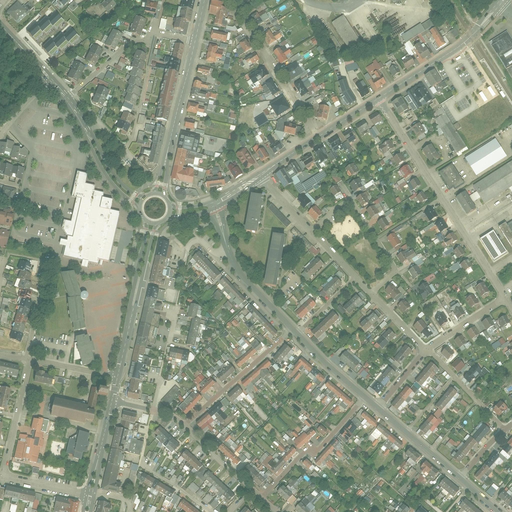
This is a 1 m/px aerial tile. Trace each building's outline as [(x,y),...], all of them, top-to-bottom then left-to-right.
[(27,9),(18,0),(16,0),(8,8),(17,18),(27,9)] [(61,9),(70,0),(57,0),(55,3),(61,9)] [(117,11),(106,0),(99,7),(97,4),(90,10),(88,8),(83,11),(89,17),(92,14),(97,20),(104,13),(108,18),(117,11)] [(176,16),(173,31),(181,32),(184,18),(187,19),(191,0),(183,0),(179,17),(176,16)] [(211,0),(210,6),(217,7),(213,24),(222,26),(226,7),(220,6),(220,0),(211,0)] [(58,15),(62,19),(40,40),(53,54),(79,30),(67,18),(78,7),(73,2),(58,15)] [(154,16),(157,4),(148,2),(145,14),(154,16)] [(258,26),(270,18),(264,9),(258,13),(256,9),(249,13),(258,26)] [(361,42),(339,11),(329,17),(351,49),(361,42)] [(276,21),(278,20),(276,17),(270,21),(274,27),(278,24),(276,21)] [(146,22),(136,18),(129,33),(139,37),(146,22)] [(167,30),(167,27),(165,26),(167,20),(160,19),(159,28),(167,30)] [(406,40),(431,24),(429,20),(419,26),(417,22),(401,32),(406,40)] [(459,32),(453,26),(447,31),(453,38),(459,32)] [(276,40),(268,28),(262,32),(270,44),(276,40)] [(435,42),(442,38),(436,28),(429,32),(432,37),(430,38),(433,41),(434,40),(435,42)] [(228,34),(211,30),(209,38),(226,42),(228,34)] [(511,38),(507,31),(490,43),(511,77),(511,38)] [(122,37),(112,32),(105,46),(115,51),(122,37)] [(242,35),(236,39),(244,52),(251,48),(242,35)] [(444,41),(442,38),(435,42),(436,44),(433,46),(436,50),(447,44),(445,40),(444,41)] [(84,58),(93,63),(101,47),(92,42),(84,58)] [(216,45),(208,43),(204,61),(212,62),(216,45)] [(429,53),(423,43),(414,49),(420,59),(429,53)] [(167,122),(183,46),(175,45),(171,59),(169,59),(166,71),(166,70),(155,119),(167,122)] [(288,58),(280,45),(273,49),(282,62),(288,58)] [(143,63),(146,56),(136,51),(132,59),(134,60),(131,68),(133,68),(129,76),(131,77),(128,84),(129,85),(126,93),(128,93),(124,102),(135,107),(138,98),(136,97),(140,90),(138,89),(142,81),(140,80),(144,73),(142,72),(145,64),(143,63)] [(252,51),(239,60),(244,68),(258,60),(252,51)] [(222,60),(225,60),(223,69),(228,70),(231,58),(229,58),(230,54),(226,53),(225,58),(222,57),(222,60)] [(416,61),(412,54),(401,61),(405,68),(416,61)] [(352,56),(342,60),(345,67),(354,63),(352,56)] [(120,58),(117,65),(115,64),(113,67),(120,70),(121,67),(123,68),(126,60),(120,58)] [(83,65),(72,60),(65,75),(75,80),(83,65)] [(367,68),(370,74),(377,69),(378,71),(381,69),(375,61),(372,63),(373,64),(367,68)] [(398,72),(392,62),(385,67),(391,77),(398,72)] [(260,65),(246,74),(252,83),(265,74),(260,65)] [(207,74),(208,69),(197,67),(195,73),(204,75),(202,81),(212,83),(214,76),(207,74)] [(299,74),(294,67),(288,71),(293,78),(299,74)] [(441,79),(435,70),(424,77),(430,86),(441,79)] [(112,81),(114,74),(107,71),(104,77),(112,81)] [(385,80),(380,74),(370,80),(374,87),(385,80)] [(106,89),(108,84),(94,78),(92,82),(106,89)] [(302,78),(296,83),(303,94),(309,89),(302,78)] [(201,81),(195,80),(191,96),(197,98),(201,81)] [(277,90),(271,80),(261,86),(267,96),(277,90)] [(442,87),(443,89),(448,86),(444,81),(437,84),(439,88),(442,87)] [(369,90),(365,83),(356,89),(360,96),(369,90)] [(346,84),(340,88),(350,103),(356,99),(346,84)] [(432,98),(422,84),(411,91),(408,86),(403,90),(416,108),(421,105),(417,99),(423,96),(427,101),(432,98)] [(109,93),(98,88),(91,103),(102,108),(109,93)] [(321,100),(315,91),(305,98),(310,106),(312,104),(316,110),(316,115),(327,117),(329,102),(321,100)] [(401,97),(391,103),(399,116),(409,110),(401,97)] [(283,98),(270,106),(278,118),(291,109),(283,98)] [(331,101),(336,108),(341,105),(336,98),(331,101)] [(450,158),(468,147),(438,100),(431,105),(439,118),(435,120),(442,129),(436,133),(439,137),(443,134),(454,150),(448,154),(450,158)] [(215,112),(216,106),(213,105),(214,101),(209,101),(207,110),(215,112)] [(196,113),(198,103),(190,102),(188,112),(196,113)] [(373,124),(382,119),(378,112),(369,117),(373,124)] [(133,118),(123,114),(116,129),(127,134),(133,118)] [(285,116),(278,121),(276,131),(299,137),(301,128),(286,124),(288,121),(285,116)] [(362,133),(370,128),(365,121),(357,127),(362,134),(362,133)] [(410,127),(415,136),(425,129),(420,121),(410,127)] [(184,130),(193,132),(194,124),(186,122),(184,130)] [(157,166),(166,130),(146,125),(145,132),(155,134),(148,164),(157,166)] [(255,137),(252,139),(256,145),(265,140),(258,129),(255,130),(256,132),(253,134),(255,137)] [(352,130),(345,135),(349,141),(357,136),(352,130)] [(138,131),(136,143),(144,144),(145,139),(143,138),(144,132),(138,131)] [(194,141),(196,135),(189,133),(189,135),(183,134),(173,182),(191,186),(193,179),(199,181),(201,172),(195,171),(198,160),(200,161),(202,156),(216,160),(218,153),(207,150),(209,144),(194,141)] [(474,175),(507,154),(495,136),(462,156),(474,175)] [(331,143),(336,150),(343,145),(344,144),(339,137),(331,143)] [(15,147),(16,141),(1,138),(0,141),(0,155),(3,156),(5,147),(11,148),(9,158),(16,159),(17,154),(25,156),(25,154),(25,150),(24,149),(15,147)] [(377,146),(381,154),(393,147),(389,139),(377,146)] [(266,147),(271,154),(281,147),(276,140),(266,147)] [(440,155),(430,141),(420,148),(430,162),(440,155)] [(254,162),(242,145),(234,152),(246,168),(254,162)] [(325,145),(314,152),(321,162),(328,158),(331,162),(338,158),(333,150),(329,152),(325,145)] [(266,157),(258,146),(252,150),(259,161),(266,157)] [(402,160),(397,153),(392,157),(397,164),(402,160)] [(307,167),(315,162),(310,155),(302,160),(307,167)] [(454,194),(459,203),(464,212),(474,206),(471,201),(479,196),(482,202),(507,187),(511,194),(511,216),(498,225),(510,245),(511,244),(511,157),(470,182),(475,189),(466,194),(463,189),(454,194)] [(14,178),(20,180),(24,167),(0,161),(0,170),(3,171),(2,176),(8,178),(10,172),(15,174),(14,178)] [(463,181),(450,161),(436,170),(450,190),(463,181)] [(236,162),(227,169),(234,177),(243,171),(236,162)] [(352,162),(345,168),(350,176),(358,170),(352,162)] [(301,171),(297,164),(278,176),(285,188),(293,183),(290,178),(301,171)] [(410,173),(405,166),(399,170),(404,177),(410,173)] [(202,187),(225,185),(224,175),(219,176),(218,168),(209,168),(210,177),(201,177),(202,187)] [(72,220),(64,221),(62,229),(68,236),(67,240),(60,239),(59,245),(65,246),(64,254),(63,258),(82,262),(80,269),(86,270),(88,263),(97,265),(102,266),(103,260),(108,261),(120,212),(110,210),(112,199),(103,197),(103,193),(94,191),(95,186),(85,183),(87,173),(77,171),(72,196),(77,197),(72,220)] [(314,174),(297,186),(302,193),(305,191),(307,195),(314,190),(311,187),(320,181),(314,174)] [(415,178),(408,182),(412,189),(419,184),(415,178)] [(403,179),(396,183),(400,189),(407,185),(403,179)] [(357,180),(351,184),(355,191),(362,187),(357,180)] [(339,192),(334,184),(328,188),(333,196),(339,192)] [(15,187),(5,187),(4,199),(15,200),(15,187)] [(187,197),(187,195),(187,194),(186,193),(185,191),(184,190),(183,190),(181,190),(180,190),(179,190),(178,191),(177,192),(176,192),(176,194),(176,195),(176,196),(176,198),(177,199),(179,201),(181,201),(182,201),(183,201),(184,200),(185,199),(186,198),(187,197)] [(364,190),(357,194),(364,204),(370,200),(364,190)] [(425,197),(421,191),(414,196),(419,202),(425,197)] [(309,201),(300,193),(295,199),(303,207),(309,201)] [(252,196),(249,214),(261,215),(263,198),(252,196)] [(367,208),(372,216),(381,210),(376,202),(367,208)] [(274,203),(270,207),(287,224),(291,220),(274,203)] [(320,213),(312,205),(306,211),(313,219),(320,213)] [(0,222),(10,225),(13,211),(0,208),(0,222)] [(430,221),(436,217),(432,210),(426,214),(430,221)] [(261,215),(249,214),(246,232),(258,234),(261,215)] [(382,215),(376,219),(381,227),(387,223),(382,215)] [(448,228),(441,219),(436,223),(442,232),(448,228)] [(425,233),(435,226),(433,223),(423,230),(425,233)] [(315,248),(292,225),(287,230),(310,253),(315,248)] [(0,247),(5,248),(9,230),(0,228),(0,247)] [(455,240),(450,233),(445,236),(450,244),(455,240)] [(401,241),(395,234),(388,240),(394,247),(401,241)] [(275,237),(272,253),(284,255),(287,239),(275,237)] [(170,240),(160,238),(150,281),(165,284),(166,279),(162,278),(170,240)] [(463,253),(458,245),(452,249),(457,257),(463,253)] [(404,249),(398,255),(404,262),(410,257),(418,266),(422,263),(412,251),(408,254),(404,249)] [(215,280),(222,273),(199,250),(192,257),(215,280)] [(269,270),(281,272),(284,255),(272,253),(269,270)] [(327,263),(320,257),(306,270),(313,277),(327,263)] [(471,266),(466,258),(460,262),(465,269),(471,266)] [(18,301),(21,301),(11,338),(20,341),(30,302),(29,302),(31,293),(28,292),(31,282),(29,282),(31,274),(29,274),(31,265),(21,262),(19,271),(21,271),(19,280),(21,280),(18,289),(21,290),(18,301)] [(449,268),(450,271),(452,270),(453,272),(461,268),(458,263),(449,268)] [(415,278),(421,273),(415,265),(408,270),(415,278)] [(278,288),(281,272),(269,270),(266,286),(278,288)] [(83,322),(80,297),(82,299),(83,300),(86,299),(87,298),(88,296),(87,293),(85,291),(83,291),(82,292),(80,294),(79,294),(72,271),(61,274),(68,299),(66,299),(70,324),(72,324),(73,332),(86,329),(84,321),(83,322)] [(337,274),(321,289),(327,296),(343,281),(337,274)] [(246,299),(225,278),(220,283),(241,304),(246,299)] [(434,292),(426,280),(420,284),(425,290),(422,293),(424,296),(426,298),(434,292)] [(471,293),(474,291),(472,288),(477,285),(475,282),(467,286),(471,293)] [(483,283),(476,288),(481,297),(489,292),(483,283)] [(159,288),(150,286),(132,363),(147,366),(150,350),(145,349),(147,342),(153,343),(159,316),(155,315),(156,308),(162,310),(163,304),(156,303),(159,288)] [(383,291),(393,301),(398,296),(389,286),(383,291)] [(345,306),(352,313),(364,301),(357,294),(345,306)] [(478,304),(473,295),(466,300),(471,308),(478,304)] [(0,314),(1,315),(0,320),(0,322),(6,323),(8,311),(6,311),(8,299),(2,298),(0,309),(0,314)] [(311,298),(296,313),(303,319),(318,304),(311,298)] [(397,304),(403,310),(408,305),(402,299),(397,304)] [(281,308),(284,310),(289,303),(287,301),(281,308)] [(187,317),(192,319),(187,343),(195,345),(201,320),(196,319),(199,306),(190,304),(187,317)] [(465,315),(458,304),(452,308),(458,319),(465,315)] [(276,339),(281,334),(251,305),(246,310),(276,339)] [(341,320),(333,312),(313,333),(320,340),(341,320)] [(374,312),(362,325),(369,331),(381,319),(374,312)] [(508,321),(504,313),(495,318),(499,325),(508,321)] [(442,314),(435,318),(441,327),(448,322),(442,314)] [(487,315),(480,320),(483,325),(485,328),(493,324),(487,315)] [(178,320),(177,324),(186,326),(188,318),(181,316),(180,320),(178,320)] [(427,325),(419,317),(413,322),(421,331),(427,325)] [(465,329),(470,337),(477,333),(472,325),(465,329)] [(390,329),(378,341),(385,349),(397,336),(390,329)] [(486,331),(480,334),(485,344),(491,341),(486,331)] [(460,332),(452,338),(457,346),(466,341),(460,332)] [(84,335),(75,337),(77,347),(76,347),(77,353),(79,352),(82,366),(91,364),(90,362),(94,362),(91,352),(94,351),(92,341),(89,342),(88,335),(84,336),(84,335)] [(250,342),(253,345),(236,361),(239,365),(263,342),(257,335),(250,342)] [(494,350),(501,346),(498,341),(491,345),(494,350)] [(286,342),(272,356),(279,362),(292,347),(286,342)] [(210,354),(217,347),(213,343),(206,350),(210,354)] [(446,344),(439,351),(445,357),(452,351),(446,344)] [(413,352),(406,346),(394,358),(401,365),(413,352)] [(189,362),(190,352),(172,348),(170,358),(189,362)] [(236,358),(240,353),(236,348),(231,353),(236,358)] [(354,371),(360,365),(345,352),(339,359),(354,371)] [(316,388),(325,377),(301,355),(292,365),(297,370),(302,366),(315,378),(311,383),(316,388)] [(269,357),(244,380),(249,385),(259,376),(267,384),(273,378),(264,368),(272,361),(269,357)] [(465,366),(458,359),(451,366),(457,373),(465,366)] [(475,362),(462,374),(468,380),(475,373),(479,376),(487,368),(484,364),(480,367),(475,362)] [(147,366),(132,363),(129,379),(132,379),(143,382),(144,375),(148,376),(149,373),(145,372),(147,366)] [(236,369),(231,363),(218,376),(223,381),(236,369)] [(438,370),(431,363),(416,379),(423,386),(438,370)] [(20,367),(1,364),(0,369),(0,373),(18,376),(20,367)] [(275,370),(276,371),(279,369),(275,364),(269,369),(272,373),(275,370)] [(381,395),(401,372),(394,365),(373,388),(381,395)] [(283,369),(287,372),(285,375),(288,377),(292,371),(285,366),(283,369)] [(209,377),(215,371),(211,367),(205,374),(209,377)] [(366,368),(365,370),(363,368),(357,373),(364,379),(368,374),(367,373),(369,370),(366,368)] [(52,385),(55,375),(37,371),(34,381),(52,385)] [(447,380),(450,377),(445,372),(442,374),(447,380)] [(220,382),(214,376),(201,388),(206,394),(220,382)] [(138,400),(143,382),(132,379),(128,398),(138,400)] [(323,385),(346,405),(351,399),(328,379),(323,385)] [(12,381),(3,380),(0,396),(0,406),(6,408),(12,381)] [(228,393),(233,399),(245,389),(239,382),(228,393)] [(479,394),(485,389),(478,382),(472,388),(479,394)] [(415,392),(408,386),(392,404),(399,410),(415,392)] [(54,398),(50,416),(84,423),(85,420),(92,421),(98,395),(106,397),(108,389),(98,387),(98,388),(92,387),(87,406),(54,398)] [(178,391),(174,387),(159,401),(163,405),(178,391)] [(442,412),(458,393),(452,387),(436,406),(442,412)] [(316,388),(310,394),(316,399),(321,393),(316,388)] [(205,396),(199,390),(181,408),(187,414),(205,396)] [(504,411),(508,408),(499,399),(490,408),(497,414),(502,409),(504,411)] [(224,407),(220,402),(196,422),(200,428),(224,407)] [(413,403),(408,409),(415,415),(420,409),(413,403)] [(365,409),(360,415),(371,425),(376,420),(365,409)] [(104,489),(105,489),(119,493),(121,481),(116,480),(120,467),(130,469),(131,462),(121,460),(126,437),(134,439),(138,424),(134,423),(136,416),(125,413),(122,426),(120,425),(104,489)] [(347,431),(353,424),(356,426),(360,421),(352,414),(347,420),(349,421),(339,433),(337,431),(335,434),(344,442),(351,434),(347,431)] [(428,434),(440,420),(432,414),(420,428),(428,434)] [(20,435),(14,458),(37,463),(40,448),(42,448),(44,440),(42,440),(44,432),(46,433),(49,421),(39,418),(38,420),(34,419),(31,429),(34,430),(33,433),(32,432),(31,435),(32,435),(32,437),(20,435)] [(398,446),(402,440),(379,421),(375,426),(398,446)] [(471,435),(469,434),(452,455),(459,460),(476,440),(477,441),(489,427),(483,422),(471,435)] [(327,431),(321,426),(317,430),(323,436),(327,431)] [(175,451),(180,445),(162,428),(156,434),(175,451)] [(292,441),(299,447),(311,434),(305,428),(292,441)] [(79,431),(76,441),(69,439),(66,454),(71,455),(70,458),(81,460),(83,452),(87,453),(90,442),(88,442),(90,434),(79,431)] [(511,433),(500,447),(504,451),(505,452),(511,443),(511,433)] [(281,439),(286,443),(290,438),(285,434),(281,439)] [(241,457),(218,436),(212,442),(235,463),(241,457)] [(338,441),(332,436),(312,460),(318,464),(338,441)] [(440,436),(434,443),(437,445),(442,439),(440,436)] [(137,454),(139,441),(132,439),(129,452),(137,454)] [(446,445),(451,449),(455,443),(450,439),(446,445)] [(286,459),(294,450),(288,444),(279,453),(286,459)] [(420,455),(408,445),(402,451),(414,461),(420,455)] [(497,445),(473,474),(480,480),(504,451),(500,447),(497,445)] [(198,472),(204,465),(186,448),(180,455),(198,472)] [(274,473),(283,462),(278,457),(274,461),(263,450),(257,457),(274,473)] [(152,461),(156,454),(149,451),(146,457),(152,461)] [(304,462),(302,460),(300,462),(302,465),(303,464),(309,469),(313,465),(307,459),(304,462)] [(329,460),(325,464),(334,474),(338,471),(334,466),(329,460)] [(438,471),(426,460),(421,466),(433,477),(438,471)] [(265,480),(248,464),(242,470),(260,485),(265,480)] [(236,495),(210,471),(204,477),(230,502),(236,495)] [(415,477),(418,479),(413,484),(417,487),(424,479),(419,473),(415,477)] [(185,511),(200,511),(184,500),(184,501),(177,496),(178,495),(146,474),(141,481),(173,501),(174,499),(180,504),(178,506),(185,511)] [(438,482),(452,495),(458,489),(444,476),(438,482)] [(381,488),(380,487),(384,483),(381,480),(372,490),(376,493),(381,488)] [(193,482),(188,488),(194,494),(199,488),(193,482)] [(491,497),(499,488),(493,484),(486,492),(491,497)] [(0,501),(0,502),(2,495),(11,497),(9,507),(15,509),(17,499),(31,502),(28,511),(36,511),(40,495),(0,485),(0,501)] [(289,501),(294,495),(284,486),(279,492),(289,501)] [(200,498),(205,493),(200,489),(195,494),(200,498)] [(498,498),(511,509),(511,497),(504,491),(498,498)] [(208,493),(202,500),(207,504),(213,498),(208,493)] [(131,502),(137,504),(140,497),(134,495),(131,502)] [(481,511),(464,496),(458,503),(467,511),(481,511)] [(65,511),(77,511),(79,502),(68,499),(56,497),(53,511),(56,511),(58,511),(59,511),(65,511)] [(210,506),(214,509),(219,504),(214,500),(210,506)] [(108,511),(110,505),(99,502),(96,511),(108,511)] [(299,511),(311,511),(312,511),(302,503),(296,509),(299,511)]
